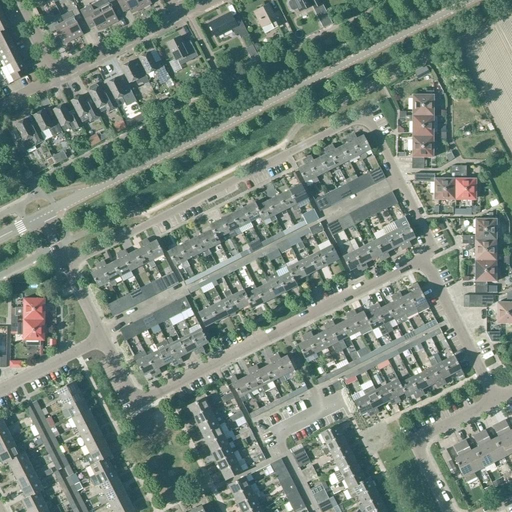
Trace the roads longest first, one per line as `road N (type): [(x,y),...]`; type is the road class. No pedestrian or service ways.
road 1 (residential): [(421,258),(437,249),(366,114),(67,265)]
road 2 (tertiary): [(42,215),(470,0)]
road 3 (residential): [(167,389),(421,258)]
road 4 (residential): [(494,400),(421,440),(420,458),(449,511)]
road 5 (residential): [(494,400),(421,258)]
road 6 (residential): [(56,79),(176,18)]
